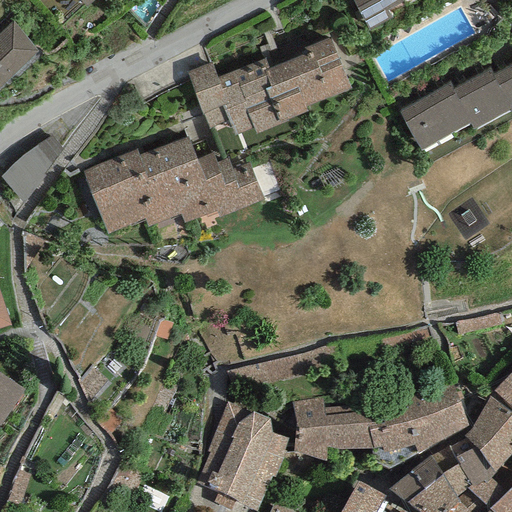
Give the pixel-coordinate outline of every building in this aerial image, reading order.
[(95,0),(102,9),(113,0),(95,0)] [(350,0),(366,29),(421,0),(350,0)] [(0,101),(2,102),(47,57),(22,27),(0,48),(0,101)] [(365,92),(346,40),(228,83),(248,135),(365,92)] [(511,114),(511,73),(505,77),(502,71),(462,92),(458,84),(413,107),(437,154),(511,114)] [(58,138),(13,173),(30,195),(68,148),(58,138)] [(195,138),(94,176),(117,236),(190,208),(198,228),(275,200),(257,152),(207,170),(195,138)] [(0,332),(12,328),(4,281),(5,247),(0,243),(0,214),(2,211),(0,203),(0,332)] [(511,370),(486,391),(511,425),(511,370)] [(0,437),(29,398),(0,376),(0,437)] [(322,399),(294,403),(294,450),(325,461),(326,447),(380,446),(383,453),(413,444),(416,453),(469,425),(452,380),(374,410),(324,415),(322,399)] [(511,464),(511,436),(486,420),(462,456),(394,491),(416,511),(464,511),(491,496),(511,464)] [(239,429),(201,509),(206,511),(251,511),(282,448),(270,429),(260,425),(239,429)] [(511,511),(511,485),(492,511),(511,511)] [(380,511),(356,498),(350,511),(380,511)]
